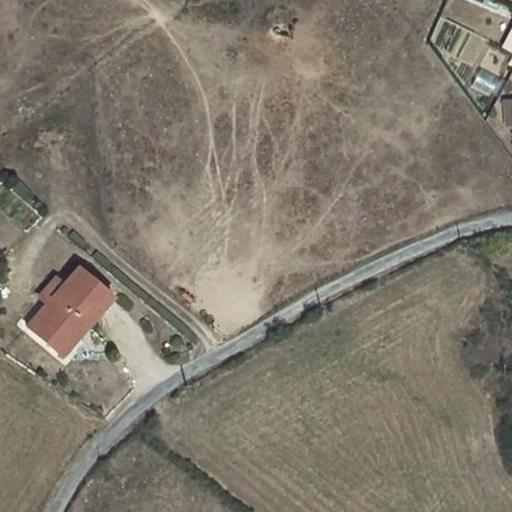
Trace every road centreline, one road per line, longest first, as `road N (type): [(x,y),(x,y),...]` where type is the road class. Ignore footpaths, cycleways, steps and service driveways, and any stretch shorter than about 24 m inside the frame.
road 1 (residential): [(54,511),(69,482),(157,391),(326,295),(454,236),(511,223)]
road 2 (track): [(0,162),(218,356)]
